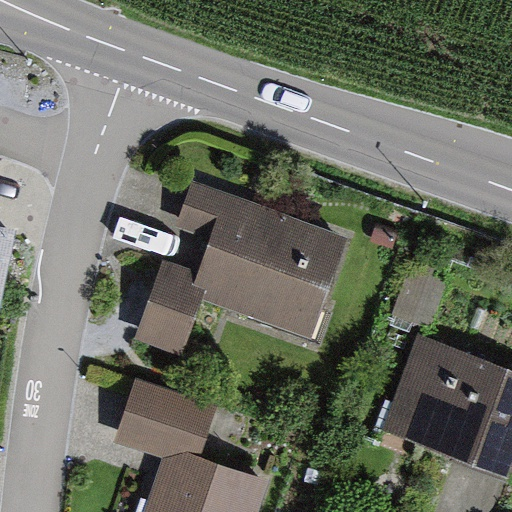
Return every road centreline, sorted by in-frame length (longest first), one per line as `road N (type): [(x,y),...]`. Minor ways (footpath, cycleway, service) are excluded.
road 1 (secondary): [(511,191),(132,53)]
road 2 (residential): [(33,511),(54,344),(94,165)]
road 3 (secondary): [(132,53),(0,4)]
